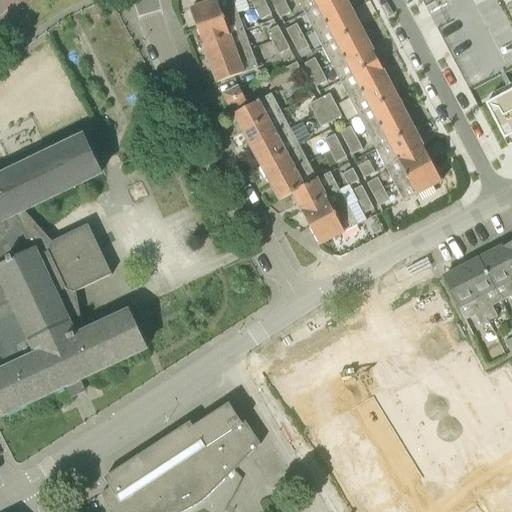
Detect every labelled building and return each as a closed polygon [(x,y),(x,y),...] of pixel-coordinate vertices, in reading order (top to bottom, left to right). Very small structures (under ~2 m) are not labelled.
[(197,28),(238,13),(233,0),(216,0),(191,10),(197,28)] [(250,0),(255,9),(266,3),(264,0),(250,0)] [(298,0),(305,13),(329,0),(298,0)] [(329,0),(305,13),(314,31),(351,11),(345,0),(329,0)] [(280,19),(291,13),(285,1),(275,7),(280,19)] [(261,20),(272,15),(266,3),(255,9),(261,20)] [(314,31),(323,48),(360,28),(351,11),(314,31)] [(204,47),(245,32),(238,13),(197,28),(204,47)] [(293,41),(303,36),(297,25),(287,30),(293,41)] [(274,43),(284,38),(278,27),(268,32),(274,43)] [(323,48),(332,65),(369,44),(360,28),(323,48)] [(211,65),(251,50),(245,32),(204,47),(211,65)] [(299,53),(309,47),(303,36),(293,41),(299,53)] [(279,55),(290,49),(284,38),(274,43),(279,55)] [(332,65),(341,82),(378,62),(369,44),(332,65)] [(251,50),(211,65),(218,84),(258,69),(251,50)] [(311,76),(321,70),(315,59),(305,65),(311,76)] [(341,82),(350,99),(387,79),(378,62),(341,82)] [(293,80),(303,74),(297,63),(287,68),(293,80)] [(317,87),(327,82),(321,70),(311,76),(317,87)] [(350,99),(359,117),(396,97),(387,79),(350,99)] [(248,104),(239,87),(225,95),(233,111),(248,104)] [(511,90),(497,99),(487,104),(508,147),(511,144),(511,90)] [(234,114),(244,132),(281,112),(272,94),(234,114)] [(326,111),(336,106),(330,95),(320,100),(326,111)] [(368,133),(405,113),(396,97),(359,117),(368,133)] [(316,117),(326,111),(320,100),(310,105),(316,117)] [(332,122),(342,117),(336,106),(326,111),(332,122)] [(322,128),(332,122),(326,111),(316,117),(322,128)] [(244,132),(253,149),(290,129),(281,112),(244,132)] [(368,133),(377,151),(414,131),(405,113),(368,133)] [(347,144),(357,139),(351,127),(341,133),(347,144)] [(253,149),(262,166),(299,146),(290,129),(253,149)] [(377,151),(386,168),(423,148),(414,131),(377,151)] [(331,152),(341,147),(335,135),(325,141),(331,152)] [(84,334),(82,320),(76,292),(112,275),(89,225),(53,242),(25,210),(47,200),(102,174),(85,138),(0,178),(0,340),(5,351),(0,352),(0,355),(2,359),(7,370),(0,372),(0,412),(2,416),(79,380),(146,349),(137,330),(143,327),(135,312),(131,314),(130,312),(84,334)] [(353,155),(363,150),(357,139),(347,144),(353,155)] [(262,166),(271,183),(309,163),(299,146),(262,166)] [(336,163),(347,158),(341,147),(331,152),(336,163)] [(386,168),(395,185),(432,165),(423,148),(386,168)] [(365,179),(375,173),(369,162),(359,167),(365,179)] [(280,201),(293,194),(317,180),(309,163),(271,183),(280,201)] [(432,165),(395,185),(404,202),(441,182),(432,165)] [(349,187),(359,181),(353,170),(343,175),(349,187)] [(293,194),(302,211),(339,191),(330,173),(317,180),(293,194)] [(374,195),(384,190),(378,179),(368,184),(374,195)] [(358,204),(368,198),(362,187),(352,192),(358,204)] [(380,207),(390,201),(384,190),(374,195),(380,207)] [(302,213),(310,228),(348,208),(339,191),(302,211),(303,213),(302,213)] [(364,215),(374,209),(368,198),(358,204),(364,215)] [(310,228),(319,246),(357,226),(348,208),(310,228)] [(511,243),(497,251),(511,279),(511,243)] [(511,298),(511,279),(497,251),(480,260),(501,302),(511,297),(511,298)] [(493,306),(501,302),(480,260),(462,270),(489,322),(498,317),(493,306)] [(481,326),(489,322),(462,270),(444,279),(466,320),(475,315),(481,326)] [(434,331),(456,319),(438,286),(417,298),(434,331)] [(434,331),(417,298),(397,308),(415,341),(434,331)] [(415,341),(397,308),(378,319),(396,352),(415,341)] [(396,352),(378,319),(358,330),(375,363),(396,352)] [(345,376),(365,363),(346,331),(325,344),(345,376)] [(345,376),(325,344),(307,355),(326,387),(345,376)] [(450,358),(457,353),(451,344),(444,348),(450,358)] [(450,358),(444,348),(438,352),(443,362),(450,358)] [(326,387),(307,355),(288,367),(307,399),(326,387)] [(307,399),(288,367),(268,379),(288,411),(307,399)] [(412,380),(419,376),(413,367),(406,371),(412,380)] [(406,371),(400,375),(406,384),(412,380),(406,371)] [(359,399),(365,395),(359,385),(353,389),(359,399)] [(359,399),(353,389),(346,393),(352,403),(359,399)] [(209,496),(235,471),(261,445),(246,422),(243,424),(230,404),(194,427),(191,422),(105,478),(111,488),(102,494),(110,511),(184,511),(193,508),(198,505),(204,501),(209,496)] [(321,422),(328,418),(322,408),(315,412),(321,422)] [(321,422),(315,412),(308,416),(314,426),(321,422)] [(381,422),(377,416),(367,422),(371,428),(381,422)] [(354,439),(340,417),(311,435),(324,457),(354,439)] [(371,428),(375,435),(385,429),(381,422),(371,428)] [(367,460),(354,439),(324,457),(337,478),(367,460)] [(492,467),(498,463),(492,453),(485,457),(492,467)] [(485,457),(479,461),(485,471),(492,467),(485,457)] [(406,464),(402,458),(392,464),(396,470),(406,464)] [(380,481),(367,460),(337,478),(350,499),(380,481)] [(396,470),(401,477),(410,471),(406,464),(396,470)] [(511,498),(511,476),(502,483),(511,498)] [(350,499),(358,511),(377,511),(393,502),(380,481),(350,499)] [(462,497),(468,493),(462,483),(455,486),(462,497)] [(511,511),(511,498),(502,483),(481,497),(490,511),(511,511)] [(427,511),(435,511),(436,511),(430,501),(423,506),(427,511)]
